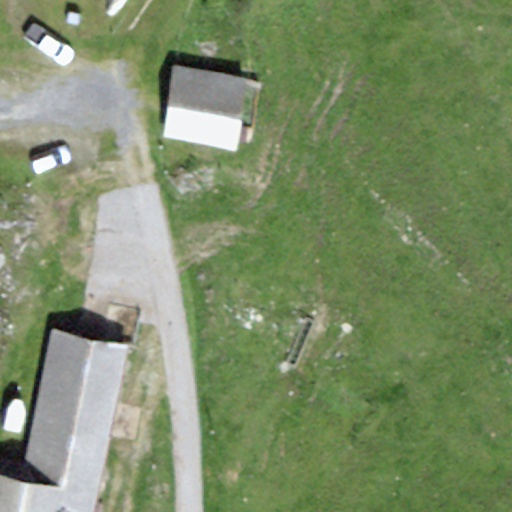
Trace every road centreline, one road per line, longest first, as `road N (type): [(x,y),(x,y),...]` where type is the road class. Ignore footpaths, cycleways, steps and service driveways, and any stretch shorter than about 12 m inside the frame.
road 1 (unclassified): [(190,511),(179,358),(143,186)]
road 2 (track): [(143,186),(129,133),(104,109),(77,106),(0,123)]
